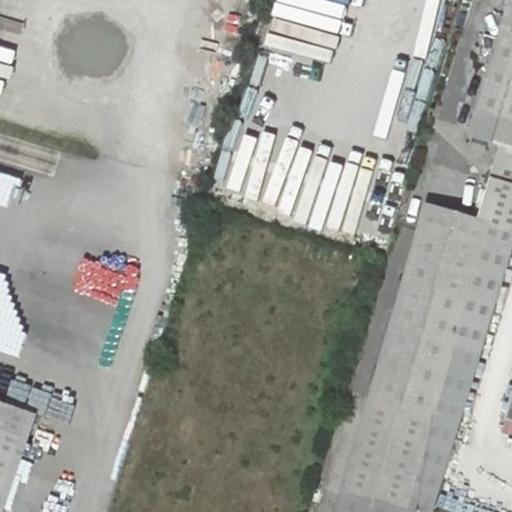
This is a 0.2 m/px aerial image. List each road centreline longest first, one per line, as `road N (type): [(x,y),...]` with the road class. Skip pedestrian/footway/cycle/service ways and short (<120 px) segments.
road 1 (unknown): [(0,333),(35,362),(125,389),(146,265),(143,233)]
road 2 (unknown): [(139,226),(149,0)]
road 3 (unknown): [(411,184),(467,0)]
road 4 (unknown): [(139,226),(118,206),(70,200),(31,214),(0,238)]
road 5 (unknown): [(511,335),(494,396),(496,438),(511,474)]
